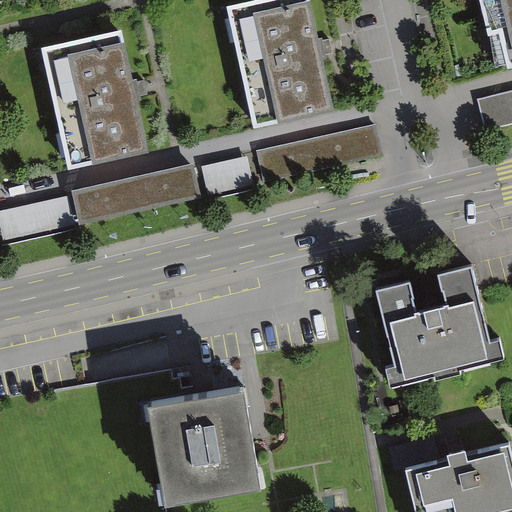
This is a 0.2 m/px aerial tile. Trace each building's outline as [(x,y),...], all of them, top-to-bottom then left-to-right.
[(311,0),(244,0),(230,3),(256,126),(335,109),(311,0)] [(511,0),(496,0),(511,63),(511,0)] [(124,29),(45,46),(71,167),(150,150),(124,29)] [(511,88),(479,97),(487,128),(511,122),(511,88)] [(376,122),(258,148),(265,180),(383,153),(376,122)] [(248,153),(203,163),(209,193),(254,183),(248,153)] [(194,158),(73,185),(81,219),(202,192),(194,158)] [(69,193),(0,208),(0,218),(4,238),(75,222),(69,193)] [(473,264),(376,288),(395,364),(387,366),(391,385),(506,358),(501,339),(492,341),(473,264)] [(244,386),(148,403),(165,502),(262,484),(244,386)] [(511,445),(511,441),(406,467),(417,511),(507,511),(511,511),(511,445)]
